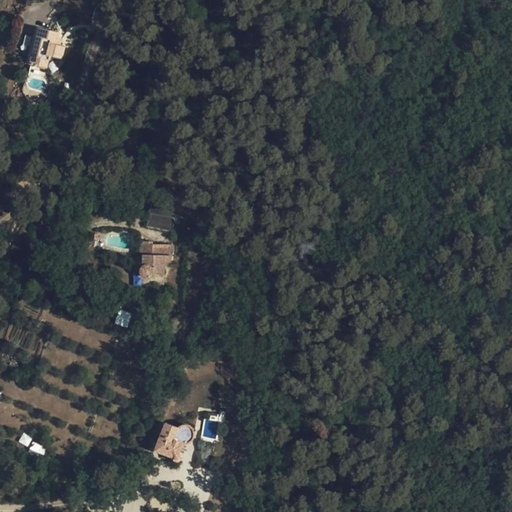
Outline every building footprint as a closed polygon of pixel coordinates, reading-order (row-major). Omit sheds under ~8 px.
[(29,64),(39,27),(37,27),(27,64),(29,64)] [(59,32),(39,27),(29,64),(46,68),(49,60),(50,60),(51,56),(62,59),(65,46),(60,45),(57,44),(58,38),(59,32)] [(151,203),(149,213),(173,218),(174,214),(151,203)] [(173,218),(149,213),(147,227),(173,232),(175,218),(173,218)] [(141,267),(141,268),(140,269),(140,271),(140,272),(141,274),(142,275),(143,276),(145,277),(146,277),(147,277),(148,277),(149,277),(150,277),(151,276),(152,275),(163,275),(164,265),(166,264),(167,263),(167,262),(171,262),(171,244),(152,244),(152,241),(141,241),(141,253),(143,253),(143,266),(142,266),(141,267)] [(119,309),(114,323),(127,328),(132,313),(119,309)] [(171,338),(180,326),(176,318),(164,327),(171,338)] [(179,428),(166,423),(162,434),(164,435),(161,444),(160,444),(157,451),(171,456),(171,455),(174,456),(174,457),(174,459),(175,460),(176,461),(177,461),(178,461),(179,461),(180,459),(180,458),(181,457),(180,457),(180,455),(179,455),(178,455),(183,441),(184,441),(186,441),(188,441),(190,440),(192,438),(193,435),(193,433),(192,431),(191,428),(189,427),(186,425),(184,425),(181,426),(179,428)] [(27,447),(32,437),(23,432),(18,442),(27,447)] [(216,441),(201,438),(196,463),(211,465),(216,441)] [(133,477),(129,480),(136,490),(141,487),(133,477)]
